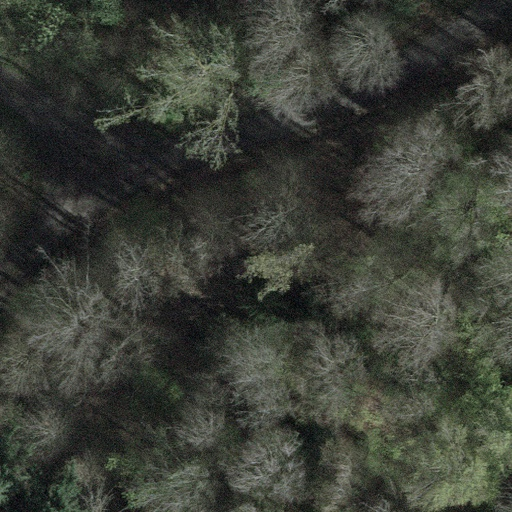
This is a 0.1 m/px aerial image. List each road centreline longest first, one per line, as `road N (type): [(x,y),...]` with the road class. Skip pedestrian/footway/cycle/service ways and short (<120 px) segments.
road 1 (track): [(214,0),(201,53),(97,163),(208,149),(377,79),(471,0)]
road 2 (track): [(0,66),(37,84),(97,163),(0,266)]
